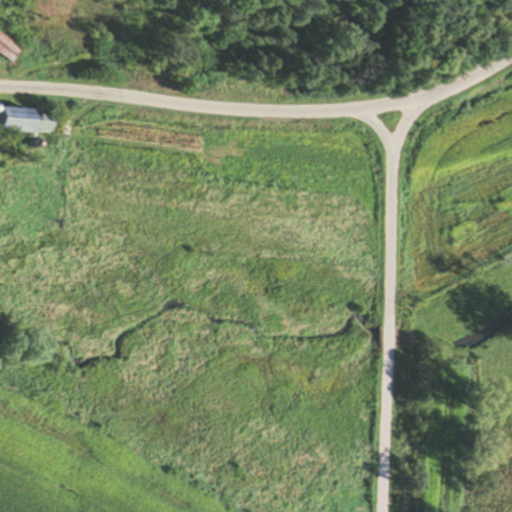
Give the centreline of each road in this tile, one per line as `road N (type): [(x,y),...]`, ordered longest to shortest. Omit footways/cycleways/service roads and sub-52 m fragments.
road 1 (residential): [(0,90),(291,111),(395,107),(511,49)]
road 2 (residential): [(386,350),(394,145),(368,109)]
road 3 (residential): [(381,511),(386,350)]
